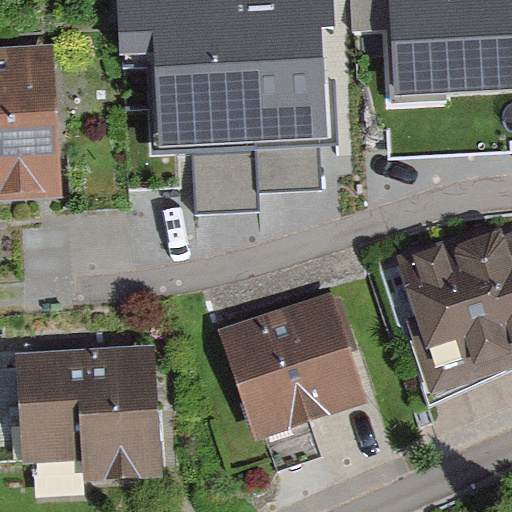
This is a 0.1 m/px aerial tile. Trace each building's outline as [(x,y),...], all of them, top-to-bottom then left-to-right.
[(119,0),(123,71),(148,70),(152,154),(339,146),(332,0),(119,0)] [(511,0),(388,0),(393,102),(511,96),(511,0)] [(48,52),(0,54),(0,194),(55,192),(48,52)] [(393,274),(439,392),(511,363),(511,241),(501,246),(497,234),(393,274)] [(326,306),(234,337),(265,428),(357,396),(326,306)] [(149,354),(23,361),(28,456),(89,453),(90,474),(155,471),(149,354)]
